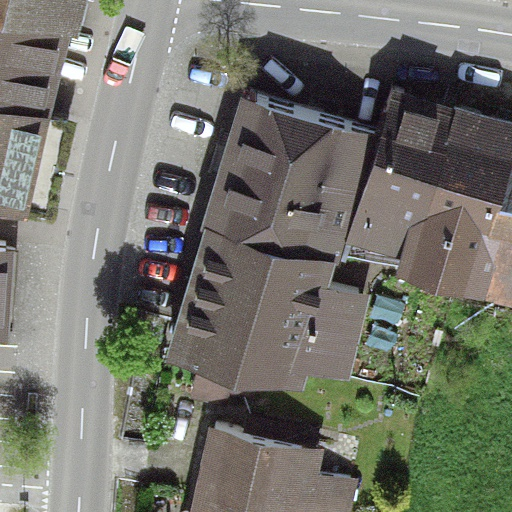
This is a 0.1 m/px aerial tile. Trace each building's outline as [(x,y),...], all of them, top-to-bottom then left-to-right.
[(73,11),(25,0),(0,0),(0,194),(26,201),(73,11)] [(25,0),(73,11),(75,0),(25,0)] [(387,123),(254,83),(177,333),(297,370),(305,346),(347,358),(372,276),(331,264),(337,243),(354,248),(358,235),(396,246),(391,261),(511,298),(511,119),(511,114),(511,102),(462,87),(459,99),(400,81),(387,123)] [(14,231),(0,229),(0,325),(4,326),(14,231)] [(326,443),(219,419),(198,511),(351,511),(359,478),(320,470),(326,443)]
